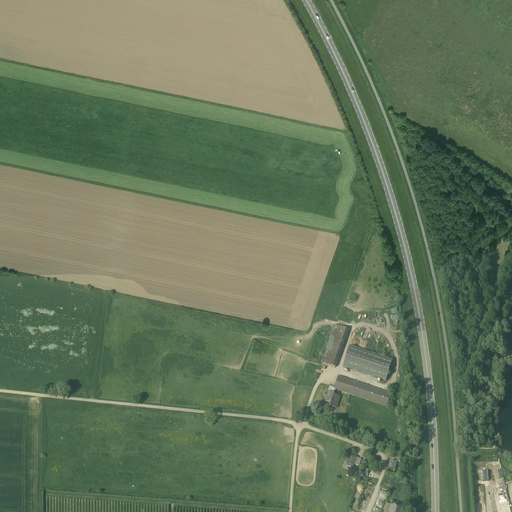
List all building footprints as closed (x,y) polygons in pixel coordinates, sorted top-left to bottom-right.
[(336,368),(349,330),(334,325),(321,363),(336,368)] [(386,381),(393,360),(350,346),(343,367),(386,381)] [(391,394),(338,376),(335,387),(330,386),(328,392),(325,401),(331,403),(330,406),(336,408),(340,397),(338,397),(340,391),(354,396),(354,398),(358,399),(358,398),(387,407),(391,394)] [(359,466),(362,460),(357,458),(357,457),(350,455),(346,466),(353,468),(355,465),(359,466)] [(390,460),(388,469),(395,471),(397,462),(396,462),(391,460),(390,460)]
